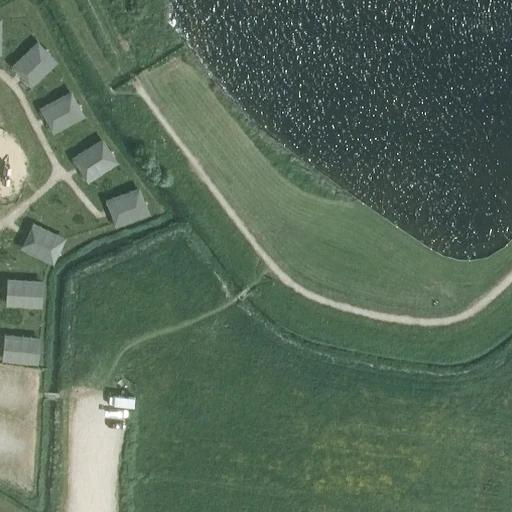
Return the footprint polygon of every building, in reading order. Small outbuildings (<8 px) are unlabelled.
[(39,38),(10,65),(31,87),(60,60),(39,38)] [(39,106),(53,132),(87,114),(73,88),(39,106)] [(86,181),(119,162),(105,136),(72,154),(86,181)] [(140,184),(105,198),(116,226),(151,212),(140,184)] [(55,263),(67,235),(33,220),(21,247),(55,263)] [(6,304),(44,305),(44,277),(7,276),(6,304)] [(3,360),(40,361),(41,334),(4,332),(3,360)]
